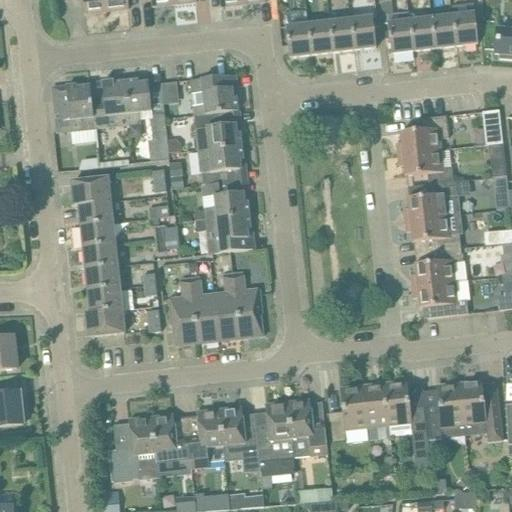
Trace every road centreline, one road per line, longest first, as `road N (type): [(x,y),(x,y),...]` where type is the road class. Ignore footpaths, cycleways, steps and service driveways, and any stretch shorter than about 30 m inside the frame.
road 1 (residential): [(271,104),(260,52),(234,39),(27,66)]
road 2 (residential): [(393,347),(366,94)]
road 3 (residential): [(299,356),(271,104)]
road 4 (residential): [(62,392),(289,366),(299,356)]
road 5 (residential): [(53,290),(27,66)]
road 6 (residential): [(366,94),(511,85)]
road 7 (residential): [(393,347),(410,353),(511,343)]
road 8 (residential): [(73,511),(62,392)]
